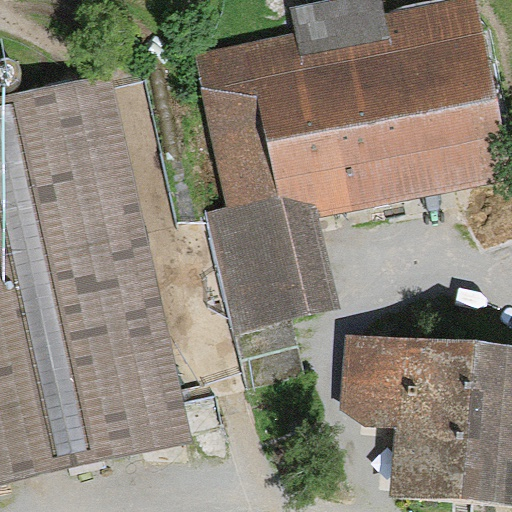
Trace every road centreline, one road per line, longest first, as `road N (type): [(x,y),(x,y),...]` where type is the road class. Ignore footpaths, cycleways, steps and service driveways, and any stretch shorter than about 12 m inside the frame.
road 1 (track): [(511,288),(369,296)]
road 2 (track): [(194,511),(249,502),(321,511)]
